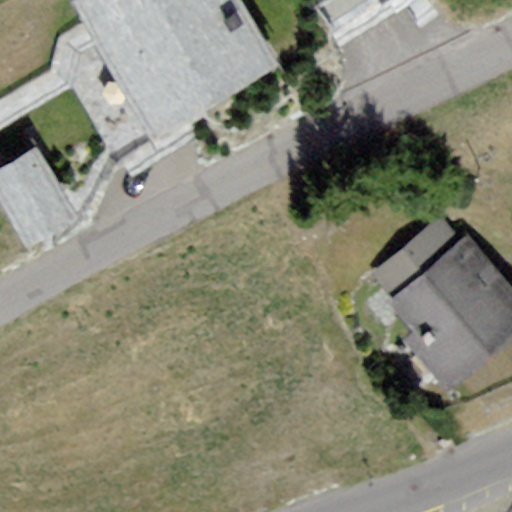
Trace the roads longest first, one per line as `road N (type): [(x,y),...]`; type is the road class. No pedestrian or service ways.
road 1 (residential): [(0,310),(511,29)]
road 2 (unclassified): [(321,511),(511,441)]
